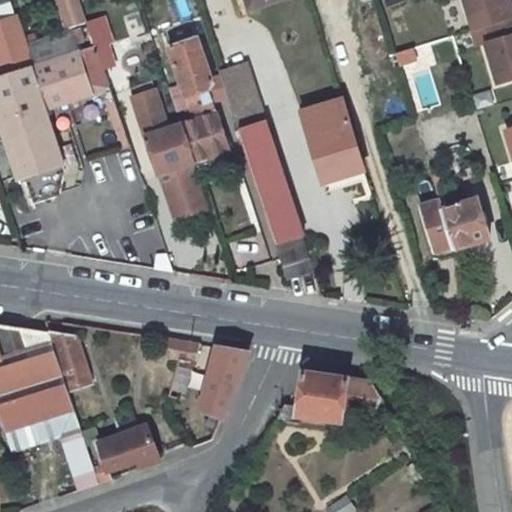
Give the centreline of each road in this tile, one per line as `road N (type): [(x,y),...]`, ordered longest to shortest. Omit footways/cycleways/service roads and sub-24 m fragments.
road 1 (tertiary): [(0,285),(286,325)]
road 2 (tertiary): [(286,325),(511,356)]
road 3 (unclassified): [(220,456),(69,511)]
road 4 (residential): [(511,364),(491,419),(504,511)]
road 5 (unclassified): [(286,325),(220,456)]
